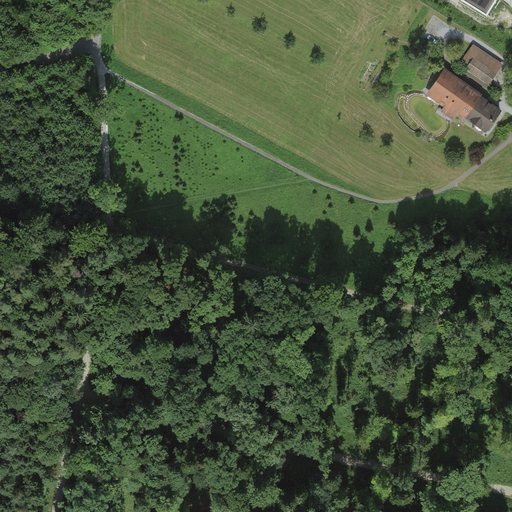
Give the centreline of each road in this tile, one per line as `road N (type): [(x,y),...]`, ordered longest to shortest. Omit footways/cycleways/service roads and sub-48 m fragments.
road 1 (track): [(99,44),(108,216),(56,511)]
road 2 (track): [(78,398),(511,492)]
road 3 (track): [(107,226),(511,331)]
